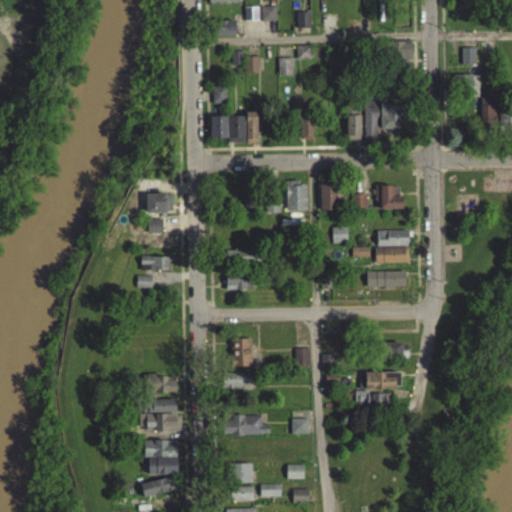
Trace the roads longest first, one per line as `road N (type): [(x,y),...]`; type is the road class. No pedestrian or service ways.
road 1 (residential): [(200,511),(190,0)]
road 2 (residential): [(431,157),(434,294),(417,402)]
road 3 (residential): [(429,308),(195,313)]
road 4 (residential): [(431,157),(198,159)]
road 5 (residential): [(423,0),(431,157)]
